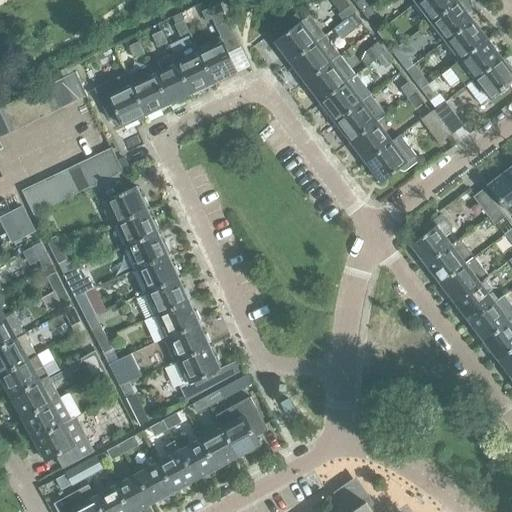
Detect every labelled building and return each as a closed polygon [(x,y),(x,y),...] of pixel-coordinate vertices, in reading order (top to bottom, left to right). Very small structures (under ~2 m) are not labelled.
[(350,5),(346,0),(331,0),(341,12),(350,5)] [(356,0),(355,1),(363,12),(370,7),(365,0),(356,0)] [(419,0),(417,2),(432,21),(458,1),(457,0),(419,0)] [(432,21),(446,40),(473,20),(458,1),(432,21)] [(221,35),(198,47),(197,47),(213,81),(236,70),(229,55),(241,49),(219,3),(184,20),(189,30),(190,30),(213,19),(221,35)] [(344,22),(348,19),(348,18),(355,12),(350,5),(341,12),(338,14),(344,22)] [(370,7),(363,12),(373,25),(380,19),(370,7)] [(348,18),(348,19),(356,29),(364,23),(355,12),(348,18)] [(296,14),(278,28),(283,35),(301,21),(296,14)] [(275,41),(290,61),(318,40),(318,41),(325,35),(310,15),(303,21),(302,20),(301,21),(283,35),(275,41)] [(191,32),(190,30),(189,30),(184,20),(175,24),(181,36),(191,32)] [(446,40),(461,59),(487,39),(473,20),(446,40)] [(378,32),(387,44),(396,37),(387,25),(378,32)] [(153,35),(159,47),(168,43),(162,30),(153,35)] [(467,86),(476,79),(475,78),(502,58),(487,39),(461,59),(452,66),(467,86)] [(290,61),(305,81),(333,61),(318,41),(318,40),(290,61)] [(131,46),(136,58),(146,53),(140,41),(131,46)] [(377,58),(378,59),(386,53),(378,42),(370,48),(377,58)] [(196,44),(173,55),(191,92),(213,81),(197,47),(198,47),(196,44)] [(393,51),(402,63),(409,57),(400,46),(393,51)] [(377,58),(370,48),(366,51),(373,61),(377,58)] [(108,56),(114,69),(123,64),(117,52),(108,56)] [(386,53),(378,59),(386,69),(394,63),(386,53)] [(162,68),(154,72),(169,103),(191,92),(173,55),(158,62),(162,68)] [(305,81),(320,101),(348,81),(356,75),(341,55),(333,61),(305,81)] [(475,78),(476,79),(490,97),(511,80),(511,71),(502,58),(475,78)] [(151,64),(128,75),(146,113),(169,103),(154,72),(151,64)] [(407,70),(416,82),(423,77),(414,65),(407,70)] [(75,71),(63,76),(75,101),(87,95),(75,71)] [(128,75),(127,73),(95,88),(109,117),(118,113),(123,124),(146,113),(128,75)] [(63,76),(52,82),(64,106),(75,101),(63,76)] [(320,101),(336,121),(363,101),(348,81),(320,101)] [(52,82),(41,87),(53,112),(64,106),(52,82)] [(401,88),(408,98),(416,92),(409,82),(401,88)] [(422,89),(436,108),(446,101),(440,93),(438,95),(429,84),(422,89)] [(41,87),(30,92),(42,117),(53,112),(41,87)] [(30,92),(19,97),(31,122),(42,117),(30,92)] [(416,92),(408,98),(416,109),(424,103),(416,92)] [(19,97),(9,102),(21,127),(31,122),(19,97)] [(336,121),(350,141),(378,120),(363,101),(336,121)] [(446,101),(436,108),(455,133),(465,126),(446,101)] [(9,102),(0,106),(0,111),(9,133),(21,127),(9,102)] [(0,111),(0,137),(9,133),(0,111)] [(421,120),(440,144),(450,137),(431,112),(421,120)] [(350,141),(366,162),(393,141),(392,139),(378,120),(350,141)] [(393,141),(366,162),(380,181),(397,168),(399,169),(401,169),(403,169),(406,169),(419,159),(400,133),(392,139),(393,141)] [(110,178),(118,174),(124,171),(112,147),(98,153),(110,178)] [(87,158),(99,183),(110,178),(98,153),(87,158)] [(88,188),(93,186),(99,183),(87,158),(76,163),(88,188)] [(77,193),(88,188),(76,163),(66,168),(77,193)] [(66,199),(77,193),(66,168),(55,173),(66,199)] [(511,214),(511,174),(508,169),(489,184),(511,214)] [(55,204),(66,199),(55,173),(44,179),(55,204)] [(107,200),(117,224),(148,210),(137,186),(125,191),(118,174),(110,178),(99,183),(93,186),(101,203),(107,200)] [(44,209),(55,204),(44,179),(32,184),(44,209)] [(33,214),(44,209),(32,184),(22,189),(33,214)] [(473,196),(488,216),(499,208),(484,188),(473,196)] [(23,206),(11,211),(23,236),(35,231),(23,206)] [(499,208),(488,216),(495,225),(506,217),(499,208)] [(117,224),(128,247),(158,233),(148,210),(117,224)] [(23,236),(11,211),(0,216),(0,218),(11,241),(23,236)] [(409,245),(425,265),(451,245),(451,244),(450,244),(445,237),(453,231),(440,214),(418,230),(422,235),(409,245)] [(128,247),(138,269),(168,255),(158,233),(128,247)] [(47,241),(53,252),(63,248),(57,236),(47,241)] [(425,265),(439,284),(466,263),(466,264),(475,257),(461,238),(452,245),(451,245),(425,265)] [(32,246),(40,261),(49,256),(42,241),(32,246)] [(63,248),(53,252),(65,275),(74,270),(63,248)] [(138,269),(148,292),(179,278),(168,255),(138,269)] [(439,284),(454,303),(481,283),(466,264),(466,263),(439,284)] [(48,276),(55,290),(64,286),(57,272),(48,276)] [(148,292),(159,315),(189,301),(179,278),(148,292)] [(70,285),(76,297),(85,293),(79,281),(70,285)] [(454,303),(468,322),(495,301),(481,283),(454,303)] [(64,286),(55,290),(61,304),(71,299),(64,286)] [(85,293),(76,297),(80,306),(89,301),(85,293)] [(159,315),(169,338),(200,324),(189,301),(159,315)] [(468,322),(483,341),(509,320),(495,301),(468,322)] [(0,320),(0,347),(26,334),(15,313),(6,318),(6,317),(0,320)] [(69,320),(76,334),(86,329),(79,315),(69,320)] [(483,341),(497,360),(511,347),(511,323),(509,320),(483,341)] [(169,338),(179,361),(210,347),(200,324),(169,338)] [(93,330),(98,342),(108,337),(102,326),(93,330)] [(86,329),(76,334),(83,347),(92,343),(86,329)] [(0,347),(0,373),(1,375),(38,355),(26,334),(0,347)] [(108,337),(98,342),(104,353),(113,349),(108,337)] [(210,347),(179,361),(189,382),(182,386),(188,400),(217,384),(212,373),(220,370),(210,347)] [(511,347),(497,360),(511,379),(511,347)] [(57,389),(104,365),(96,351),(14,396),(25,416),(61,397),(57,389)] [(1,375),(12,396),(49,376),(38,355),(1,375)] [(119,361),(110,365),(115,375),(124,370),(119,361)] [(115,375),(121,387),(131,383),(124,370),(115,375)] [(107,372),(98,377),(105,391),(115,386),(107,372)] [(225,398),(255,383),(250,373),(220,389),(225,398)] [(131,383),(121,387),(141,425),(151,420),(137,393),(136,393),(131,383)] [(220,389),(206,397),(211,406),(225,398),(220,389)] [(24,417),(35,439),(63,423),(63,424),(73,419),(61,397),(24,417)] [(211,407),(206,397),(195,403),(200,412),(211,407)] [(251,397),(216,415),(223,428),(239,456),(260,444),(256,435),(267,429),(268,429),(251,397)] [(178,412),(163,420),(168,430),(183,422),(178,412)] [(63,423),(35,439),(48,462),(57,456),(64,468),(87,456),(95,451),(77,417),(73,419),(63,424),(63,423)] [(168,430),(163,420),(150,427),(156,437),(168,430)] [(223,428),(202,440),(217,468),(239,456),(223,428)] [(135,436),(120,444),(125,453),(140,445),(135,436)] [(170,457),(159,463),(174,491),(196,480),(180,452),(181,451),(175,440),(164,447),(170,457)] [(202,440),(181,451),(180,452),(196,480),(217,468),(202,440)] [(125,453),(120,444),(108,450),(113,460),(125,453)] [(97,456),(88,461),(94,474),(104,469),(97,456)] [(94,474),(88,461),(66,473),(73,485),(94,474)] [(159,463),(137,475),(153,503),(174,491),(159,463)] [(137,475),(116,487),(129,511),(136,511),(153,503),(137,475)] [(345,499),(358,491),(352,480),(338,489),(345,499)] [(102,511),(95,498),(96,497),(89,485),(67,497),(74,511),(102,511)] [(129,511),(116,487),(96,497),(95,498),(102,511),(129,511)] [(351,511),(372,511),(366,502),(351,511)]
